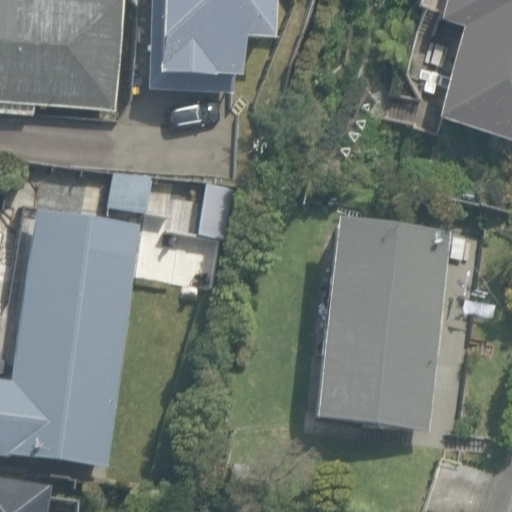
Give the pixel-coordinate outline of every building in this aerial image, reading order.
[(119,0),(0,0),(0,107),(111,116),(119,0)] [(264,47),(264,0),(145,0),(143,98),(224,100),(224,78),(233,78),(234,46),(264,47)] [(426,122),(511,146),(511,0),(435,0),(429,24),(452,31),(426,122)] [(143,209),(146,180),(106,175),(102,204),(143,209)] [(0,460),(101,474),(133,231),(30,218),(10,380),(0,378),(0,460)] [(304,422),(420,434),(442,231),(326,218),(304,422)] [(44,511),(48,490),(0,483),(0,511),(44,511)]
